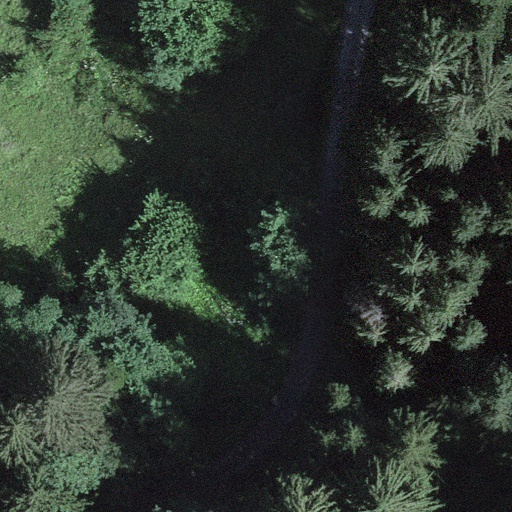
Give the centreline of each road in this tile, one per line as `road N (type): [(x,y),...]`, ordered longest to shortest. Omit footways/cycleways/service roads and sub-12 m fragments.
road 1 (track): [(122,511),(233,467),(294,406),(315,351),(336,58),(350,0)]
road 2 (track): [(0,391),(99,351),(174,296),(227,250),(333,117)]
